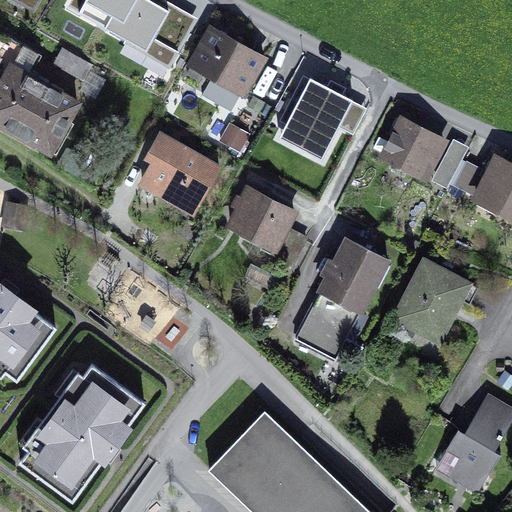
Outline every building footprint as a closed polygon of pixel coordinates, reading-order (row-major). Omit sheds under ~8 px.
[(38,0),(19,0),(34,8),(38,0)] [(87,0),(80,12),(146,49),(168,11),(148,0),(87,0)] [(264,59),(212,30),(192,65),(245,94),(264,59)] [(78,103),(25,73),(34,58),(33,51),(7,36),(0,36),(0,73),(6,77),(0,87),(0,123),(51,151),(78,103)] [(62,49),(54,64),(83,81),(92,66),(62,49)] [(328,92),(307,81),(290,115),(326,133),(328,130),(333,132),(341,117),(336,114),(347,93),(331,85),(328,92)] [(444,142),(402,121),(385,155),(421,173),(431,155),(436,158),(444,142)] [(220,167),(162,134),(148,157),(155,161),(143,182),(176,201),(181,193),(199,203),(220,167)] [(511,167),(497,160),(478,198),(511,215),(511,167)] [(468,193),(479,169),(467,164),(456,188),(468,193)] [(295,212),(250,188),(231,225),(257,239),(254,245),(294,266),(307,240),(286,229),(295,212)] [(387,260),(348,240),(336,263),(331,261),(324,275),(329,277),(297,339),(336,359),(387,260)] [(478,289),(426,261),(395,319),(439,342),(461,301),(470,305),(478,289)] [(56,328),(0,285),(0,366),(17,379),(56,328)] [(73,500),(145,402),(93,364),(21,462),(73,500)] [(511,421),(511,407),(489,394),(466,433),(460,429),(437,469),(478,493),(501,454),(495,451),(511,421)] [(372,511),(266,410),(210,469),(254,511),(372,511)]
